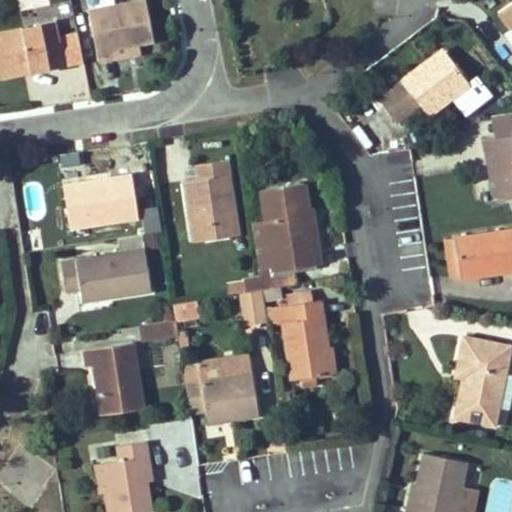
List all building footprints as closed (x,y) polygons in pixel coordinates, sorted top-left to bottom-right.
[(153,41),(145,0),(138,0),(88,10),(98,58),(113,55),(112,49),(139,44),(153,41)] [(511,0),(500,10),(511,25),(511,0)] [(58,34),(55,20),(39,24),(42,37),(58,34)] [(0,77),(64,65),(58,34),(42,37),(39,24),(0,31),(0,77)] [(82,61),(75,31),(58,34),(64,65),(82,61)] [(141,53),(139,44),(112,49),(113,55),(98,58),(98,62),(141,53)] [(428,68),(447,54),(443,49),(424,63),(428,68)] [(427,115),(469,84),(447,54),(428,68),(424,63),(378,98),(396,123),(420,104),(427,115)] [(359,110),(347,93),(339,99),(352,115),(359,110)] [(511,109),(492,112),(494,130),(511,128),(511,109)] [(511,197),(511,134),(484,139),(487,156),(493,155),(497,180),(500,200),(511,197)] [(497,180),(493,155),(487,156),(491,181),(497,180)] [(238,235),(226,159),(197,164),(199,179),(186,181),(195,241),(238,235)] [(134,218),(127,175),(63,185),(70,228),(134,218)] [(316,264),(307,209),(303,183),(261,190),(266,221),(251,223),(259,277),(261,289),(277,286),(296,283),(294,268),(316,264)] [(157,222),(154,208),(141,210),(143,224),(157,222)] [(320,264),(311,208),(307,209),(316,264),(320,264)] [(511,228),(454,237),(460,275),(492,270),(493,274),(511,271),(511,228)] [(118,252),(144,248),(160,246),(158,232),(117,238),(118,252)] [(460,275),(454,237),(445,239),(451,277),(460,275)] [(151,291),(144,248),(118,252),(60,262),(65,291),(79,289),(81,296),(110,291),(111,297),(151,291)] [(493,274),(492,270),(460,275),(460,280),(493,274)] [(261,289),(259,277),(243,279),(243,280),(245,291),(261,289)] [(245,291),(243,280),(232,282),(234,293),(245,291)] [(279,297),(277,286),(261,289),(263,299),(279,297)] [(266,321),(264,305),(263,299),(261,289),(239,293),(244,325),(266,321)] [(111,297),(110,291),(81,296),(82,302),(111,297)] [(327,349),(319,300),(310,301),(308,292),(287,296),(289,304),(272,307),(275,323),(283,321),(292,380),(302,378),(314,376),(327,375),(323,349),(327,349)] [(199,316),(196,300),(174,303),(176,318),(199,316)] [(177,333),(175,320),(141,325),(143,339),(177,333)] [(505,370),(509,346),(464,337),(456,376),(463,377),(455,417),(494,425),(498,402),(505,370)] [(143,408),(132,342),(84,349),(86,366),(94,365),(101,415),(143,408)] [(335,373),(331,348),(327,349),(323,349),(327,375),(335,373)] [(252,373),(248,353),(197,361),(198,366),(200,381),(252,373)] [(200,381),(198,366),(183,369),(186,383),(200,381)] [(511,384),(511,371),(505,370),(498,402),(508,404),(511,384)] [(200,381),(186,383),(190,413),(205,411),(206,418),(230,414),(231,420),(258,415),(252,373),(200,381)] [(315,384),(314,376),(302,378),(304,386),(315,384)] [(207,424),(231,420),(230,414),(206,418),(207,424)] [(147,481),(143,458),(148,457),(145,441),(117,445),(119,461),(105,463),(112,511),(143,511),(152,511),(147,481)] [(456,511),(462,486),(467,462),(423,452),(416,482),(411,507),(406,506),(405,511),(456,511)] [(152,480),(148,457),(143,458),(147,481),(152,480)] [(109,490),(105,463),(95,465),(99,492),(109,490)] [(411,507),(416,482),(411,481),(406,506),(411,507)] [(471,511),(477,489),(462,486),(456,511),(471,511)]
